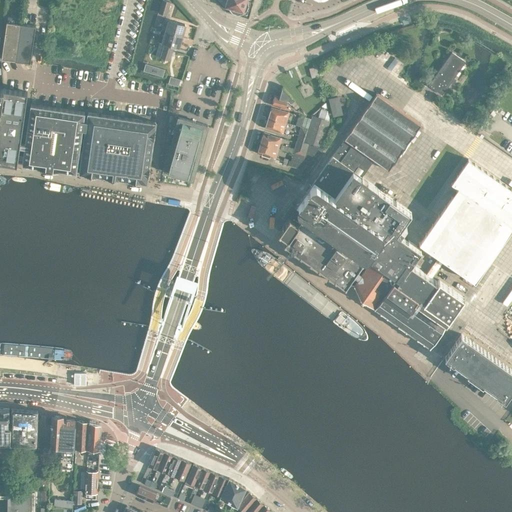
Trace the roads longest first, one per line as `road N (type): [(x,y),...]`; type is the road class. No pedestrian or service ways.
road 1 (secondary): [(138,412),(210,205)]
road 2 (unclassified): [(0,73),(110,88),(133,0)]
road 3 (residential): [(0,169),(199,203)]
road 4 (unclassified): [(298,511),(232,459),(138,412)]
road 5 (secondary): [(210,205),(264,50)]
road 6 (secondary): [(0,390),(138,412)]
road 7 (secondary): [(392,0),(264,50)]
